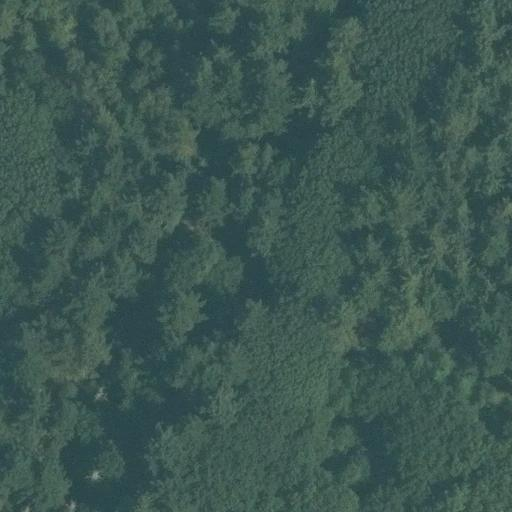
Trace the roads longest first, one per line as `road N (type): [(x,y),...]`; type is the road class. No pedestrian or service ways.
road 1 (track): [(212,511),(412,0)]
road 2 (track): [(395,43),(273,0)]
